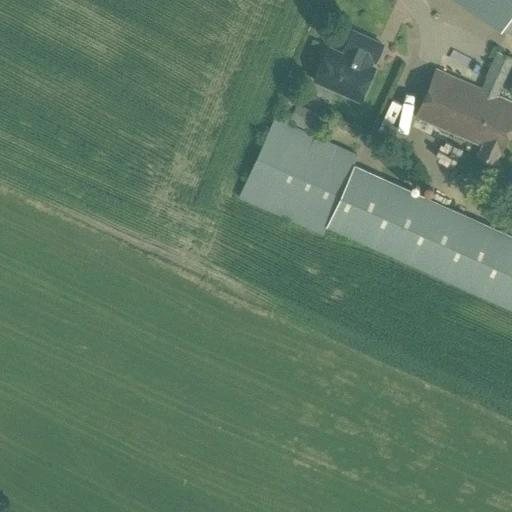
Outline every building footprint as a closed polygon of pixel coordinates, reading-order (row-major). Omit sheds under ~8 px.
[(511,37),(511,0),(452,0),(499,32),(511,37)] [(311,81),(360,103),(376,67),(372,65),(373,62),(376,63),(385,43),(351,28),(342,49),(345,50),(344,52),(328,45),(311,81)] [(481,90),(436,70),(415,118),(481,147),(477,156),(493,163),(497,154),(498,155),(511,123),(511,102),(497,96),(511,64),(511,58),(497,51),(485,77),(486,77),(481,90)] [(291,100),(283,118),(305,128),(313,110),(291,100)] [(345,234),(447,280),(511,308),(511,237),(395,185),(400,174),(376,163),(370,173),(353,165),(358,154),(275,116),(238,198),(340,244),(345,234)]
